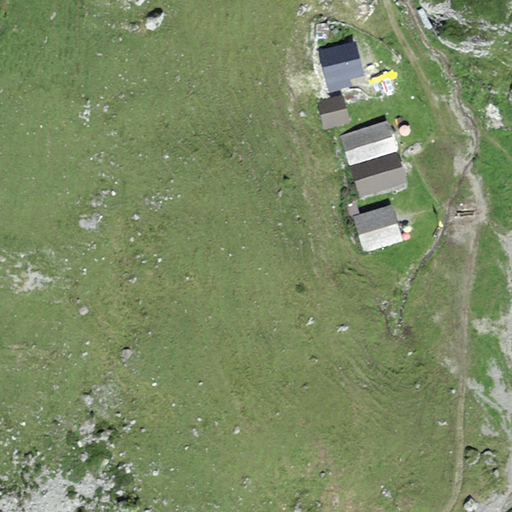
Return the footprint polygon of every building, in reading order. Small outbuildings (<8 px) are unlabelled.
[(360,52),(325,59),(332,90),(366,84),(360,52)] [(346,106),(320,112),(325,135),(351,130),(346,106)] [(390,129),(340,144),(348,171),(398,157),(390,129)] [(400,160),(351,175),(360,205),(409,190),(400,160)] [(395,215),(357,226),(366,259),(405,248),(395,215)]
